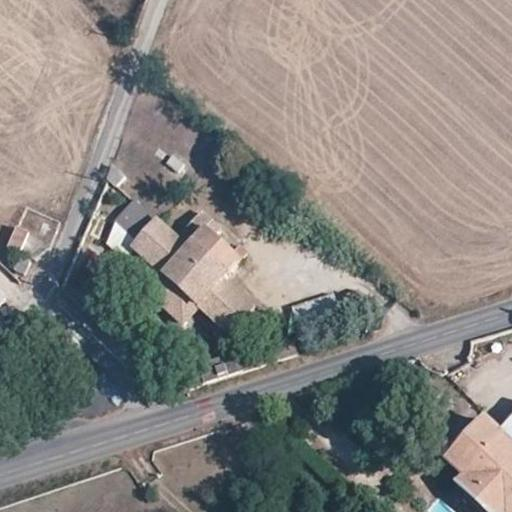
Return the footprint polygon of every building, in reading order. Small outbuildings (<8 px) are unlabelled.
[(109,183),(116,191),(122,188),(127,180),(113,171),(109,183)] [(24,254),(43,213),(26,205),(7,246),(24,254)] [(138,247),(160,225),(138,205),(115,228),(108,243),(128,259),(132,254),(138,247)] [(199,240),(238,274),(242,264),(248,256),(240,249),(234,256),(209,235),(215,228),(201,217),(187,233),(199,240)] [(199,240),(189,249),(160,225),(138,247),(132,254),(163,280),(201,313),(231,339),(255,311),(225,285),(238,274),(199,240)] [(201,313),(163,280),(147,299),(185,331),(201,313)] [(344,301),(348,316),(365,310),(361,296),(344,301)] [(203,372),(212,388),(300,360),(299,354),(290,342),(203,372)] [(456,484),(487,511),(511,511),(511,414),(500,428),(486,416),(446,460),(463,476),(456,484)]
